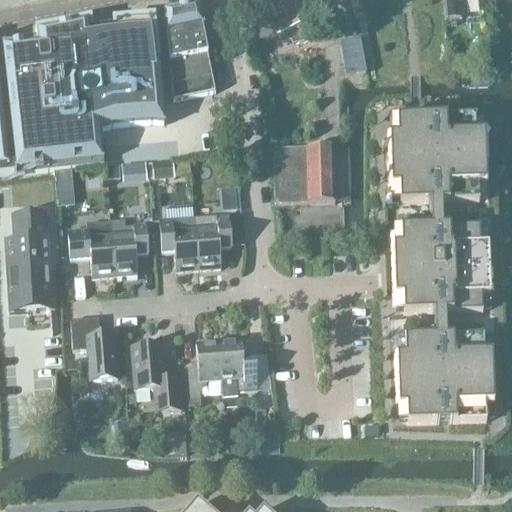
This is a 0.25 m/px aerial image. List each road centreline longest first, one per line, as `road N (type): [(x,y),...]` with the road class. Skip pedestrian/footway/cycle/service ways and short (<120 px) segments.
road 1 (residential): [(259,291),(229,0)]
road 2 (residential): [(297,287),(339,287),(341,414),(305,413)]
road 3 (residential): [(75,311),(233,301),(259,291)]
road 4 (residential): [(305,413),(297,287)]
